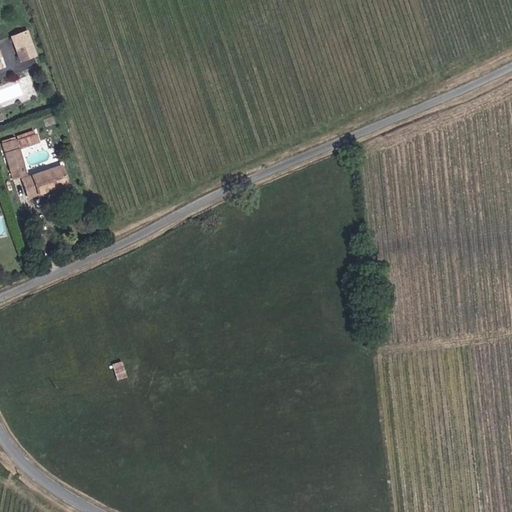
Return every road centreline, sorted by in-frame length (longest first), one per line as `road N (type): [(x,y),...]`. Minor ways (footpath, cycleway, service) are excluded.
road 1 (unclassified): [(0,297),(211,194),(511,65)]
road 2 (unclassified): [(0,424),(9,445),(59,490),(99,511)]
